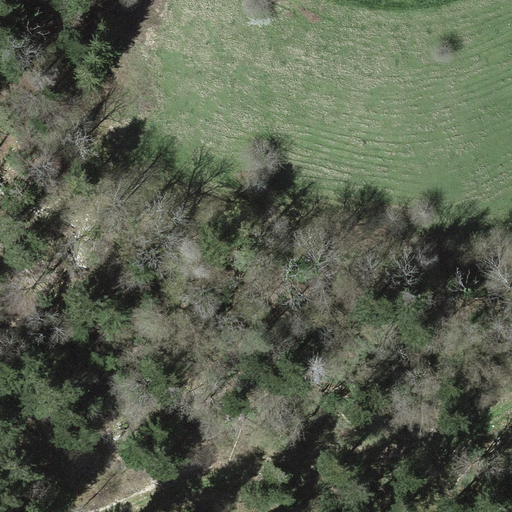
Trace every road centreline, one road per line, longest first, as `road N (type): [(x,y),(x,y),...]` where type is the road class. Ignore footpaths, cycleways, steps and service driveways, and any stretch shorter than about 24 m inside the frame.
road 1 (track): [(511,254),(442,258),(213,218),(147,190),(102,153),(29,0)]
road 2 (track): [(62,511),(511,374)]
